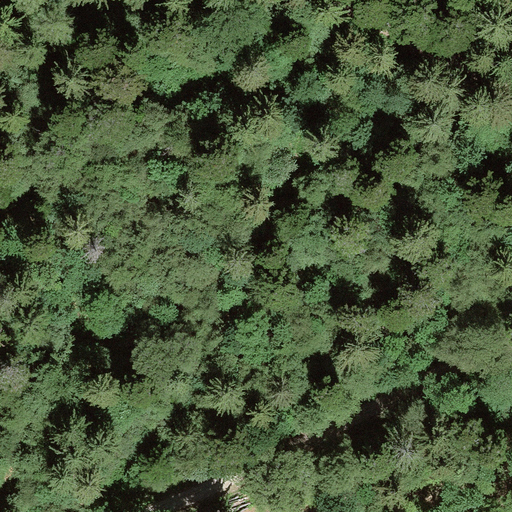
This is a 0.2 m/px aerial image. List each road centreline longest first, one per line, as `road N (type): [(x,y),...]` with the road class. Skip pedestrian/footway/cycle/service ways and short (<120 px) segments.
road 1 (track): [(152,511),(511,338)]
road 2 (track): [(511,92),(345,0)]
